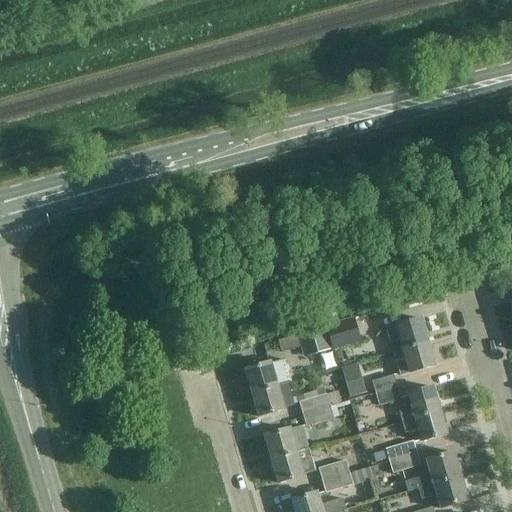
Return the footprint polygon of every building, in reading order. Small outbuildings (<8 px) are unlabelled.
[(362,343),(354,318),(326,327),(333,352),(362,343)] [(429,343),(422,320),(386,330),(393,354),(429,343)] [(332,351),(325,330),(298,338),(305,359),(332,351)] [(429,343),(393,354),(400,377),(436,367),(429,343)] [(253,394),(279,387),(272,363),(246,371),(253,394)] [(376,395),(397,389),(394,376),(372,382),(376,395)] [(348,385),(352,399),(364,396),(361,382),(348,385)] [(260,418),(285,411),(279,387),(253,394),(260,418)] [(403,423),(441,412),(434,388),(409,396),(412,408),(400,412),(403,423)] [(397,389),(376,395),(379,407),(401,401),(397,389)] [(338,392),(326,396),(330,408),(342,405),(338,392)] [(303,416),(330,408),(326,396),(300,404),(303,416)] [(330,408),(303,416),(307,428),(334,421),(330,408)] [(441,412),(403,423),(407,434),(419,431),(423,443),(448,435),(441,412)] [(272,461),(309,450),(303,427),(291,430),(265,437),(272,461)] [(386,449),(389,460),(416,452),(413,441),(386,449)] [(279,485),(305,477),(304,476),(316,472),(309,450),(272,461),(279,485)] [(373,456),(376,464),(387,461),(384,452),(373,456)] [(416,452),(389,460),(393,473),(420,465),(416,452)] [(435,486),(462,478),(455,454),(427,462),(431,476),(406,483),(409,493),(420,490),(434,486),(435,486)] [(323,482),(350,474),(346,461),(319,470),(323,482)] [(350,474),(323,482),(326,495),(354,486),(350,474)] [(469,502),(462,478),(435,486),(434,486),(420,490),(422,499),(437,495),(441,510),(469,502)] [(295,511),(344,511),(346,511),(343,500),(321,506),(318,494),(292,502),(295,511)]
